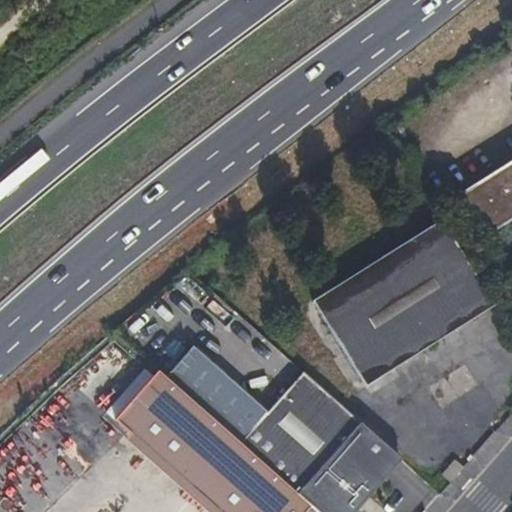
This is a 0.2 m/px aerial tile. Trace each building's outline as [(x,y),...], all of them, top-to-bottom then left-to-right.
[(511,162),(460,195),(486,238),(511,221),(511,162)] [(499,313),(444,226),(315,307),(370,395),(499,313)] [(371,494),(400,460),(301,372),(266,411),(190,344),(162,376),(314,511),(364,511),(359,507),(371,494)] [(314,511),(162,376),(157,371),(108,427),(202,511),(314,511)] [(383,511),(387,508),(371,494),(359,507),(364,511),(383,511)]
